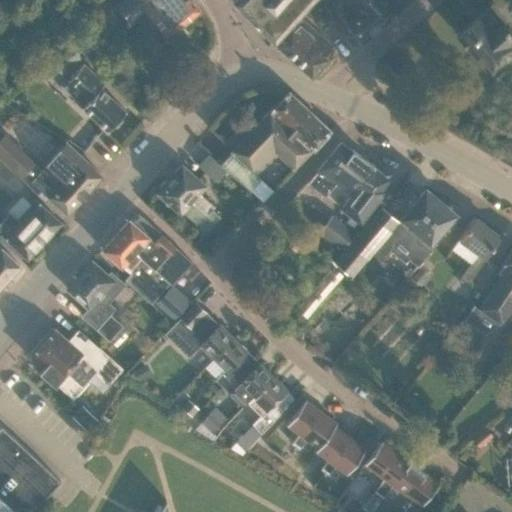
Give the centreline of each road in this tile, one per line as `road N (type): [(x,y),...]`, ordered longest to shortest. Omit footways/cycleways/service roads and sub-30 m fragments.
road 1 (residential): [(436,464),(319,375),(212,269),(356,107)]
road 2 (tertiary): [(0,324),(217,82),(246,68)]
road 3 (tertiary): [(511,192),(356,107)]
road 4 (residential): [(324,92),(429,0)]
